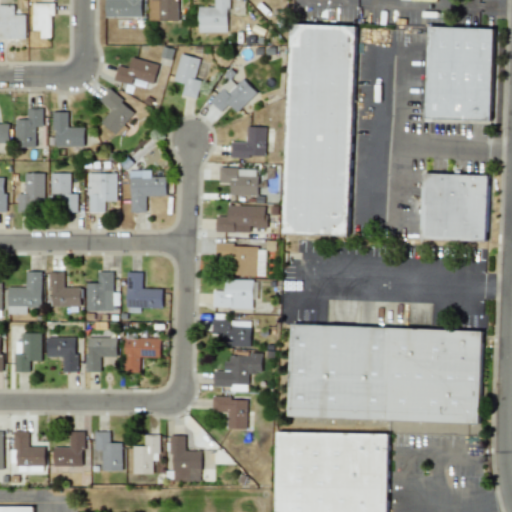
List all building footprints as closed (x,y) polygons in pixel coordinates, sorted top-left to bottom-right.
[(105,0),(105,17),(141,17),(141,0),(105,0)] [(148,0),(148,21),(177,21),(177,0),(148,0)] [(214,0),(214,7),(198,7),(198,32),(226,32),(227,8),(229,8),(229,0),(214,0)] [(33,3),(33,30),(41,30),(41,38),(51,38),(51,15),(54,15),(54,3),(33,3)] [(0,5),(0,38),(25,38),(25,15),(14,15),(14,5),(0,5)] [(295,26),(356,28),(360,28),(352,236),(287,234),(295,26)] [(433,27),(498,30),(495,122),(481,122),(429,120),(433,31),(433,27)] [(161,63),(170,65),(172,49),(163,47),(161,63)] [(181,54),(173,80),(184,83),(181,94),(196,99),(201,81),(194,78),(199,59),(181,54)] [(117,65),(128,68),(131,57),(158,64),(153,83),(133,78),(131,85),(113,80),(117,65)] [(256,93),(243,79),(235,86),(230,80),(209,100),(220,112),(229,104),(236,112),(256,93)] [(99,100),(111,110),(100,122),(115,135),(135,112),(108,89),(99,100)] [(15,120),(15,147),(35,147),(35,127),(42,128),(42,108),(27,108),(27,120),(15,120)] [(68,112),(53,112),(53,147),(84,147),(84,128),(68,127),(68,112)] [(0,143),(9,143),(9,124),(0,123),(0,143)] [(230,142),(230,156),(265,157),(265,127),(246,127),(246,143),(230,142)] [(257,169),(219,168),(218,183),(230,183),(229,195),(256,196),(257,169)] [(130,213),(146,212),(146,196),(166,196),(166,176),(151,177),(151,170),(129,171),(130,213)] [(24,193),(18,193),(17,212),(35,212),(35,201),(44,201),(44,173),(24,173),(24,193)] [(51,173),(51,201),(65,201),(65,211),(78,211),(78,194),(70,194),(70,173),(51,173)] [(116,174),(89,173),(87,212),(104,213),(104,201),(116,202),(116,174)] [(425,239),(491,242),(493,178),(427,175),(425,239)] [(216,217),(216,232),(250,232),(250,228),(265,228),(265,206),(227,205),(227,217),(216,217)] [(264,276),(265,246),(216,245),(215,264),(228,264),(228,275),(264,276)] [(80,306),(80,287),(64,286),(64,270),(49,270),(49,289),(52,289),(52,306),(80,306)] [(7,287),(8,314),(27,314),(27,308),(42,307),(41,272),(25,272),(25,287),(7,287)] [(113,293),(114,272),(97,272),(97,283),(86,283),(86,310),(119,311),(119,293),(113,293)] [(162,289),(142,288),(143,272),(127,272),(126,312),(140,312),(140,308),(162,308),(162,289)] [(213,307),(244,307),(244,300),(252,300),(252,281),(224,280),(224,291),(213,291),(213,307)] [(250,347),(251,321),(212,320),(211,337),(222,337),(222,346),(250,347)] [(295,325),(296,325),(329,327),(433,331),(480,332),(487,333),(484,425),(393,421),(292,418),(295,325)] [(15,372),(30,372),(30,361),(41,361),(41,333),(21,333),(21,342),(15,342),(15,372)] [(46,337),(46,357),(62,357),(62,373),(78,372),(78,354),(75,354),(74,337),(46,337)] [(116,337),(116,357),(100,357),(100,372),(85,373),(85,354),(88,354),(88,337),(116,337)] [(161,339),(124,338),(123,371),(139,372),(140,357),(160,358),(161,339)] [(214,371),(213,387),(230,387),(230,391),(248,392),(248,373),(261,373),(262,352),(230,351),(229,371),(214,371)] [(247,429),(247,399),(212,398),(212,412),(227,412),(227,429),(247,429)] [(15,431),(15,472),(43,472),(44,446),(28,446),(29,431),(15,431)] [(52,466),(83,467),(84,432),(69,431),(69,447),(53,447),(52,466)] [(121,471),(122,443),(110,443),(110,432),(94,431),(94,450),(101,450),(101,471),(121,471)] [(279,511),(390,511),(392,451),(392,434),(281,432),(279,511)] [(152,474),(152,460),(158,460),(159,435),(144,435),(144,446),(133,446),(132,473),(152,474)] [(173,437),(173,455),(176,455),(175,471),(204,471),(205,452),(188,452),(188,437),(173,437)]
